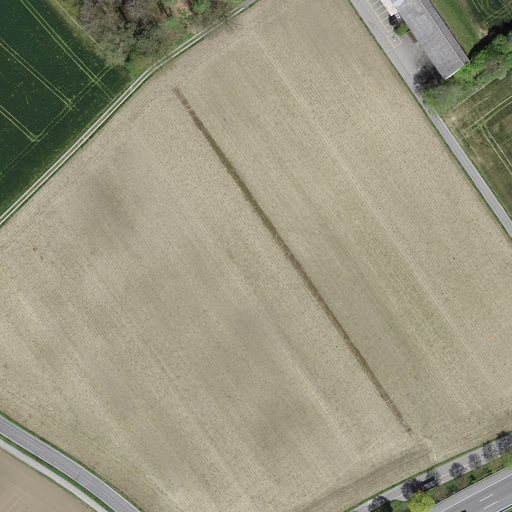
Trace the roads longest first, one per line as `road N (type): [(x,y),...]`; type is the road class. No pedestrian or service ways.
road 1 (unclassified): [(511,229),(403,71)]
road 2 (unclassified): [(511,438),(359,511)]
road 3 (tertiary): [(0,423),(128,511)]
road 4 (track): [(103,511),(0,442)]
